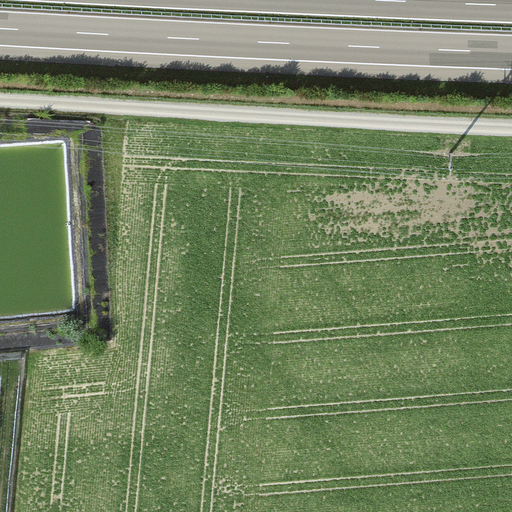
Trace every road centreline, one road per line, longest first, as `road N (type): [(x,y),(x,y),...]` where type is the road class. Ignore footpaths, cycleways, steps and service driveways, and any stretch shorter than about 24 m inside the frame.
road 1 (track): [(511,128),(0,102)]
road 2 (motorway): [(0,28),(511,52)]
road 3 (motorway): [(511,5),(358,0)]
